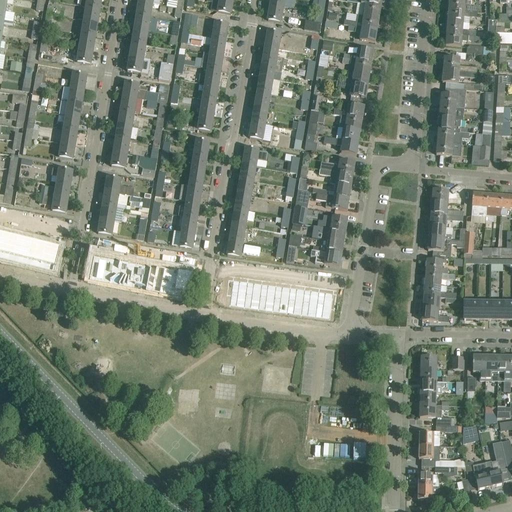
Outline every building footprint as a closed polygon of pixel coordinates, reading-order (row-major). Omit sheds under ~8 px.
[(86,8),(100,10),(101,0),(80,0),(79,7),(86,8)] [(176,9),(182,10),(183,0),(171,0),(172,1),(171,1),(170,8),(176,9)] [(195,0),(187,0),(186,8),(194,9),(195,0)] [(232,0),(212,0),(211,11),(218,12),(218,13),(231,15),(233,0),(232,0)] [(290,0),(271,0),(270,6),(283,8),(284,8),(289,8),(290,0)] [(325,0),(318,0),(316,14),(323,15),(325,0)] [(366,5),(381,8),(382,3),(383,3),(384,2),(384,0),(360,0),(358,0),(340,0),(340,1),(347,3),(358,5),(358,4),(366,5)] [(459,0),(449,0),(449,11),(477,14),(478,8),(471,8),(471,1),(459,0)] [(44,4),(37,3),(36,11),(43,13),(44,4)] [(137,16),(150,19),(152,8),(158,9),(159,6),(159,7),(159,6),(139,3),(137,16)] [(366,5),(364,17),(379,20),(381,8),(366,5)] [(281,24),(283,8),(270,6),(268,21),(281,24)] [(46,16),(53,17),(58,18),(60,9),(47,7),(46,16)] [(84,22),(98,24),(100,10),(86,8),(84,22)] [(182,10),(176,9),(174,18),(181,19),(182,10)] [(449,11),(448,23),(469,25),(470,19),(477,19),(477,14),(449,11)] [(315,24),(321,25),(323,15),(316,14),(315,24)] [(51,26),(53,17),(46,16),(44,25),(51,26)] [(134,30),(148,33),(150,19),(137,16),(134,30)] [(185,16),(182,35),(189,36),(190,28),(196,29),(198,18),(185,16)] [(348,27),(377,32),(379,20),(357,16),(356,23),(345,21),(344,26),(348,27)] [(82,36),(95,38),(98,24),(84,22),(82,36)] [(321,25),(315,24),(305,22),(304,31),(320,34),(321,25)] [(496,39),(497,34),(497,22),(488,22),(487,38),(496,39)] [(507,29),(508,23),(506,22),(500,22),(497,22),(497,34),(506,34),(506,29),(507,29)] [(39,33),(41,24),(34,23),(32,31),(39,33)] [(173,23),(171,36),(178,38),(180,24),(173,23)] [(469,33),(469,25),(448,23),(447,35),(481,38),(475,37),(476,33),(469,33)] [(215,24),(213,39),(225,41),(228,26),(215,24)] [(0,26),(0,40),(1,41),(2,34),(8,35),(9,28),(3,27),(0,26)] [(375,44),(377,32),(348,27),(348,32),(354,33),(354,34),(361,35),(360,41),(375,44)] [(132,44),(146,47),(148,33),(134,30),(132,44)] [(39,33),(32,31),(31,40),(38,41),(39,33)] [(268,33),(265,48),(278,50),(282,50),(283,44),(279,43),(281,35),(268,33)] [(511,34),(506,34),(497,34),(496,39),(496,45),(511,45),(511,34)] [(41,43),(48,45),(49,36),(43,35),(41,43)] [(212,40),(189,36),(182,35),(181,44),(190,46),(201,48),(201,47),(203,47),(203,45),(211,47),(210,55),(223,57),(225,41),(213,39),(212,40)] [(480,43),(481,38),(447,35),(445,47),(461,49),(461,42),(468,43),(468,42),(480,43)] [(79,50),(93,52),(95,38),(82,36),(79,50)] [(176,47),(178,38),(171,36),(169,46),(176,47)] [(306,40),(304,54),(316,56),(317,51),(319,42),(313,41),(312,41),(306,40)] [(322,51),(332,52),(333,43),(324,42),(322,51)] [(48,45),(41,43),(40,52),(47,54),(48,45)] [(130,58),(143,60),(146,47),(132,44),(130,58)] [(28,60),(34,61),(37,47),(30,46),(28,60)] [(343,59),(372,64),(374,52),(366,51),(367,48),(359,47),(358,50),(358,49),(358,51),(356,50),(355,56),(351,56),(351,57),(344,55),(343,59)] [(466,55),(496,57),(496,50),(484,49),(484,48),(469,47),(467,49),(466,55)] [(277,59),(278,50),(265,48),(263,63),(282,66),(287,67),(288,62),(284,61),(284,60),(277,59)] [(91,66),(93,52),(79,50),(77,64),(91,66)] [(223,57),(210,55),(204,54),(202,69),(208,70),(221,72),(223,57)] [(167,64),(173,65),(175,57),(168,56),(167,64)] [(177,65),(184,66),(186,57),(178,56),(177,65)] [(318,67),(324,68),(327,68),(329,57),(320,56),(318,67)] [(141,74),(143,60),(130,58),(127,72),(141,74)] [(353,73),(370,76),(372,64),(343,59),(342,64),(354,66),(353,73)] [(444,59),(443,71),(477,74),(477,69),(459,67),(460,60),(444,59)] [(33,70),(34,61),(28,60),(25,74),(32,76),(33,70)] [(11,62),(10,72),(20,73),(22,64),(11,62)] [(307,71),(314,72),(315,63),(308,62),(307,71)] [(260,78),(273,80),(274,73),(281,75),(282,66),(263,63),(260,78)] [(184,66),(177,65),(175,74),(182,76),(184,66)] [(205,85),(218,87),(221,72),(208,70),(205,85)] [(314,72),(307,71),(305,81),(312,82),(314,72)] [(477,74),(443,71),(442,84),(458,85),(458,79),(481,80),(482,75),(477,74)] [(339,83),(368,88),(370,76),(353,73),(352,80),(340,78),(339,83)] [(32,76),(25,74),(23,89),(26,89),(30,90),(32,76)] [(35,83),(41,84),(43,75),(36,74),(35,83)] [(73,75),(71,89),(84,91),(87,77),(73,75)] [(498,77),(497,93),(504,93),(509,94),(509,89),(508,88),(507,78),(498,77)] [(257,93),(270,96),(277,97),(280,82),(273,81),(273,80),(260,78),(257,93)] [(41,84),(35,83),(33,92),(40,93),(41,84)] [(339,83),(338,89),(350,91),(349,96),(350,97),(351,97),(350,103),(365,106),(366,100),(368,88),(339,83)] [(125,84),(123,98),(145,102),(147,89),(139,88),(139,86),(125,84)] [(196,99),(203,100),(216,102),(218,87),(205,85),(204,94),(197,93),(196,99)] [(161,96),(160,104),(166,105),(169,87),(160,86),(158,96),(161,96)] [(172,96),(179,97),(183,97),(184,92),(180,91),(180,87),(173,86),(172,96)] [(68,103),(82,105),(84,91),(71,89),(68,103)] [(441,95),(440,108),(456,109),(464,110),(466,91),(463,91),(445,90),(445,96),(441,95)] [(302,102),(309,103),(310,93),(303,92),(302,102)] [(255,109),(268,111),(270,96),(257,93),(255,109)] [(20,105),(18,113),(25,114),(27,106),(26,106),(27,98),(13,96),(12,104),(20,105)] [(177,106),(179,97),(172,96),(171,105),(177,106)] [(123,98),(121,112),(134,114),(141,115),(142,109),(143,101),(123,98)] [(200,116),(213,118),(216,102),(203,100),(200,116)] [(31,102),(30,111),(37,112),(38,103),(31,102)] [(143,114),(142,116),(157,119),(157,118),(164,119),(166,105),(160,104),(149,102),(149,104),(159,106),(157,117),(143,114)] [(309,103),(302,102),(300,111),(307,112),(309,103)] [(68,103),(66,117),(80,119),(82,105),(68,103)] [(341,117),(362,120),(364,108),(349,106),(349,107),(347,107),(346,112),(334,110),(333,115),(341,117)] [(471,111),(471,110),(464,110),(440,108),(439,120),(455,121),(456,109),(462,110),(469,110),(471,111)] [(266,119),(268,111),(255,109),(252,124),(271,127),(272,120),(266,119)] [(35,121),(37,112),(30,111),(28,120),(35,121)] [(211,133),(213,118),(200,116),(199,124),(194,123),(194,129),(180,126),(182,113),(169,111),(166,129),(193,134),(193,130),(211,133)] [(121,112),(118,126),(132,128),(134,114),(121,112)] [(311,112),(309,124),(317,125),(319,113),(311,112)] [(483,112),(482,123),(492,124),(493,112),(492,112),(483,112)] [(18,113),(17,122),(24,123),(25,114),(18,113)] [(326,115),(319,114),(317,124),(324,125),(326,115)] [(64,128),(64,131),(77,133),(80,119),(66,117),(64,128)] [(360,132),(362,120),(341,117),(339,128),(345,129),(360,132)] [(164,119),(157,118),(157,119),(155,132),(161,133),(164,119)] [(469,134),(471,134),(472,131),(467,131),(467,130),(460,129),(460,128),(454,128),(455,121),(439,120),(438,132),(469,134)] [(298,122),(297,132),(304,133),(305,124),(298,122)] [(272,127),(271,127),(252,124),(249,139),(262,141),(264,134),(270,136),(272,127)] [(307,135),(315,137),(317,125),(309,124),(307,135)] [(118,126),(116,140),(130,142),(132,128),(118,126)] [(343,141),(358,144),(360,132),(345,129),(343,141)] [(61,144),(75,147),(77,133),(64,131),(61,144)] [(154,139),(153,146),(159,147),(161,133),(155,132),(154,139)] [(303,141),(304,133),(297,132),(295,139),(303,141)] [(437,144),(453,145),(460,145),(461,139),(468,140),(469,134),(438,132),(437,144)] [(15,134),(14,142),(20,143),(22,135),(15,134)] [(313,144),(315,137),(307,135),(306,143),(313,144)] [(482,135),(481,148),(490,149),(491,136),(482,135)] [(358,144),(343,141),(330,139),(329,144),(336,145),(336,146),(342,147),(341,153),(356,156),(358,144)] [(116,140),(114,153),(127,156),(130,142),(116,140)] [(20,143),(14,142),(12,150),(19,152),(20,143)] [(194,157),(207,159),(209,144),(196,142),(195,151),(189,150),(188,156),(194,157)] [(162,152),(169,154),(171,144),(164,143),(162,152)] [(317,145),(313,144),(306,143),(305,150),(316,152),(317,145)] [(73,161),(75,147),(61,144),(59,158),(73,161)] [(452,151),(453,145),(437,144),(436,156),(459,158),(460,152),(452,151)] [(159,147),(153,146),(150,160),(157,161),(159,147)] [(490,149),(481,148),(480,161),(489,162),(490,149)] [(246,150),(243,165),(256,167),(257,162),(266,164),(267,154),(258,153),(258,152),(246,150)] [(168,163),(169,154),(162,152),(161,162),(168,163)] [(125,170),(127,156),(114,153),(111,167),(125,170)] [(11,156),(9,170),(16,171),(18,157),(11,156)] [(291,163),(291,169),(290,173),(297,175),(299,159),(293,158),(293,157),(285,156),(284,162),(291,163)] [(157,161),(150,160),(133,157),(132,166),(138,167),(143,170),(142,176),(154,178),(157,161)] [(191,172),(204,174),(207,159),(194,157),(191,172)] [(320,171),(353,176),(355,164),(340,162),(339,163),(338,163),(337,167),(321,164),(320,171)] [(240,180),(253,182),(256,167),(243,165),(240,180)] [(13,186),(16,171),(9,170),(6,185),(13,186)] [(58,178),(57,185),(70,187),(73,173),(53,170),(51,177),(58,178)] [(320,171),(319,176),(331,178),(330,180),(330,185),(336,186),(351,188),(353,176),(320,171)] [(189,187),(202,190),(204,174),(191,172),(189,187)] [(159,173),(157,183),(164,184),(166,174),(159,173)] [(107,179),(105,193),(128,197),(133,198),(134,189),(128,188),(128,189),(120,187),(121,181),(107,179)] [(287,189),(294,190),(296,181),(289,179),(287,189)] [(238,195),(251,198),(253,182),(240,180),(238,195)] [(155,198),(161,199),(162,199),(164,184),(157,183),(155,198)] [(13,186),(6,185),(4,197),(0,196),(0,204),(10,206),(13,186)] [(54,199),(68,201),(70,187),(57,185),(54,199)] [(321,191),(321,195),(349,200),(351,188),(336,186),(334,193),(321,191)] [(202,190),(189,187),(189,188),(181,187),(179,202),(186,203),(199,205),(202,190)] [(42,188),(40,196),(47,197),(48,189),(42,188)] [(294,190),(287,189),(286,198),(293,199),(294,190)] [(296,199),(307,201),(309,193),(298,191),(296,199)] [(448,205),(464,206),(465,194),(433,191),(432,204),(448,205)] [(126,207),(128,197),(127,196),(105,193),(103,207),(116,209),(117,205),(126,207)] [(17,194),(14,205),(28,208),(30,197),(17,194)] [(235,211),(248,213),(251,198),(238,195),(235,211)] [(347,212),(349,200),(317,195),(316,201),(326,203),(325,208),(347,212)] [(485,225),(487,196),(473,195),(470,224),(485,225)] [(54,199),(47,197),(40,196),(39,205),(53,208),(52,213),(66,215),(68,201),(54,199)] [(501,210),(502,197),(487,196),(485,225),(486,208),(501,210)] [(511,210),(511,198),(502,197),(501,210),(500,217),(507,217),(507,210),(511,210)] [(152,213),(159,214),(161,205),(160,205),(161,199),(155,198),(152,213)] [(150,200),(144,199),(141,213),(148,214),(150,202),(150,201),(150,200)] [(178,217),(180,217),(197,220),(199,205),(186,203),(185,209),(180,208),(178,217)] [(432,204),(431,216),(455,218),(455,212),(447,212),(448,205),(432,204)] [(103,207),(100,221),(114,223),(116,209),(103,207)] [(284,210),(282,219),(289,220),(291,211),(284,210)] [(232,226),(245,228),(246,222),(253,223),(255,214),(248,213),(235,211),(232,226)] [(158,223),(159,214),(152,213),(151,222),(158,223)] [(463,218),(455,218),(431,216),(430,228),(446,229),(446,222),(462,223),(463,218)] [(178,233),(195,235),(197,220),(180,217),(178,233)] [(309,227),(317,228),(346,233),(348,221),(332,218),(331,225),(325,224),(325,225),(316,224),(317,223),(310,222),(309,227)] [(289,220),(282,219),(281,224),(281,228),(288,230),(289,220)] [(112,237),(114,223),(100,221),(98,235),(112,237)] [(293,224),(292,231),(300,233),(301,226),(293,224)] [(230,241),(246,244),(248,235),(244,234),(245,228),(232,226),(230,241)] [(0,227),(0,253),(4,255),(10,230),(0,227)] [(346,233),(317,228),(316,233),(323,234),(322,241),(344,245),(346,233)] [(445,236),(446,229),(430,228),(429,240),(451,241),(451,237),(445,236)] [(10,230),(4,255),(18,258),(24,234),(10,230)] [(192,250),(195,235),(178,233),(175,248),(179,248),(192,250)] [(507,250),(497,250),(497,257),(511,257),(511,250),(511,234),(511,233),(507,234),(507,250)] [(24,234),(18,258),(32,261),(38,237),(24,234)] [(147,244),(154,245),(155,235),(149,234),(147,244)] [(482,261),(482,257),(483,253),(473,252),(474,235),(466,234),(465,243),(465,249),(464,260),(465,260),(478,260),(482,261)] [(38,237),(32,261),(46,265),(52,240),(38,237)] [(290,237),(289,248),(297,249),(299,249),(301,238),(290,237)] [(52,240),(46,265),(60,268),(66,244),(52,240)] [(277,248),(284,249),(286,241),(279,240),(277,248)] [(457,249),(465,249),(465,243),(459,242),(451,242),(451,241),(429,240),(428,252),(433,252),(432,257),(443,258),(444,245),(457,246),(457,249)] [(246,244),(230,241),(227,256),(240,258),(243,243),(246,244)] [(313,252),(342,256),(344,245),(322,241),(321,247),(321,248),(314,247),(313,252)] [(283,260),(284,249),(277,248),(276,259),(283,260)] [(289,248),(286,264),(294,265),(297,249),(289,248)] [(94,252),(89,277),(104,280),(109,255),(94,252)] [(340,269),(342,256),(313,252),(312,260),(319,261),(319,259),(325,260),(324,266),(340,269)] [(109,255),(104,280),(118,283),(123,258),(109,255)] [(427,262),(426,274),(447,276),(448,270),(442,270),(443,264),(446,265),(446,258),(443,258),(432,257),(432,262),(427,262)] [(123,258),(118,283),(132,286),(137,261),(123,258)] [(137,261),(132,286),(146,289),(151,264),(137,261)] [(502,273),(503,266),(503,261),(491,261),(491,266),(491,273),(502,273)] [(151,264),(146,289),(161,291),(165,267),(151,264)] [(165,267),(161,291),(175,294),(180,269),(165,267)] [(180,269),(175,294),(189,297),(194,272),(180,269)] [(447,276),(426,274),(425,286),(441,287),(441,281),(447,282),(447,280),(455,281),(455,276),(447,276)] [(233,282),(230,307),(245,309),(248,284),(233,282)] [(248,284),(245,309),(259,311),(262,285),(248,284)] [(262,285),(259,311),(274,312),(277,287),(262,285)] [(425,286),(424,298),(440,299),(445,300),(456,300),(456,295),(440,294),(441,287),(425,286)] [(277,287),(274,312),(288,314),(291,289),(277,287)] [(291,289),(288,314),(302,316),(306,291),(291,289)] [(306,291),(302,316),(317,318),(320,293),(306,291)] [(320,293),(317,318),(331,319),(334,294),(320,293)] [(421,303),(420,309),(439,311),(440,299),(424,298),(423,303),(421,303)] [(477,320),(477,304),(464,304),(464,320),(477,320)] [(490,304),(477,304),(477,320),(489,321),(490,304)] [(502,304),(490,304),(489,321),(502,321),(502,304)] [(509,321),(511,320),(511,304),(502,304),(502,321),(509,321)] [(438,317),(439,311),(420,309),(420,316),(422,316),(422,322),(454,325),(455,314),(448,314),(448,318),(438,317)] [(485,383),(486,358),(473,358),(473,374),(479,374),(479,383),(485,383)] [(498,374),(498,358),(486,358),(485,383),(491,383),(491,374),(498,374)] [(498,358),(498,374),(504,374),(504,382),(504,389),(510,389),(511,382),(510,382),(511,359),(498,358)] [(421,359),(421,371),(436,371),(436,359),(421,359)] [(463,360),(455,360),(452,360),(452,372),(463,372),(463,360)] [(421,371),(420,383),(436,383),(436,371),(421,371)] [(447,392),(447,384),(442,384),(436,384),(436,383),(420,383),(420,395),(442,395),(442,391),(447,392)] [(442,396),(442,395),(420,395),(420,407),(435,407),(436,395),(442,396)] [(436,419),(436,428),(454,428),(454,420),(441,420),(441,412),(449,412),(449,408),(435,408),(435,407),(420,407),(420,419),(436,419)] [(510,418),(510,410),(497,409),(497,416),(497,420),(510,421),(510,418)] [(497,416),(491,415),(485,415),(485,416),(485,425),(497,424),(497,420),(497,416)] [(499,424),(500,432),(508,431),(507,423),(499,424)] [(454,428),(436,428),(436,434),(434,433),(434,435),(419,435),(419,448),(439,448),(440,434),(462,434),(462,428),(454,428)] [(464,443),(478,442),(478,428),(463,428),(464,443)] [(491,463),(485,465),(487,475),(490,489),(503,486),(500,472),(499,470),(507,468),(502,447),(501,444),(492,446),(496,463),(491,464),(491,463)] [(511,459),(511,460),(508,446),(502,447),(507,468),(511,467),(511,459)] [(439,448),(419,448),(419,460),(433,461),(434,448),(439,448)] [(478,491),(490,489),(487,475),(485,465),(473,467),(472,463),(464,465),(468,481),(475,480),(478,491)] [(418,475),(418,488),(436,489),(438,488),(438,484),(437,476),(418,475)] [(470,493),(468,481),(462,482),(465,494),(470,493)] [(438,489),(438,488),(436,489),(418,488),(417,501),(432,502),(432,495),(439,495),(439,489),(438,489)]
